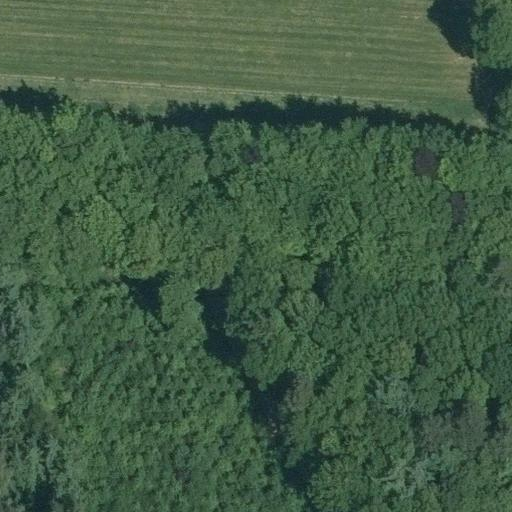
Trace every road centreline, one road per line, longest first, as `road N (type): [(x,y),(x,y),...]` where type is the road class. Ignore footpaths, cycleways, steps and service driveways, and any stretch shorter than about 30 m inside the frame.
road 1 (track): [(0,198),(511,232)]
road 2 (track): [(329,511),(198,268),(190,211)]
